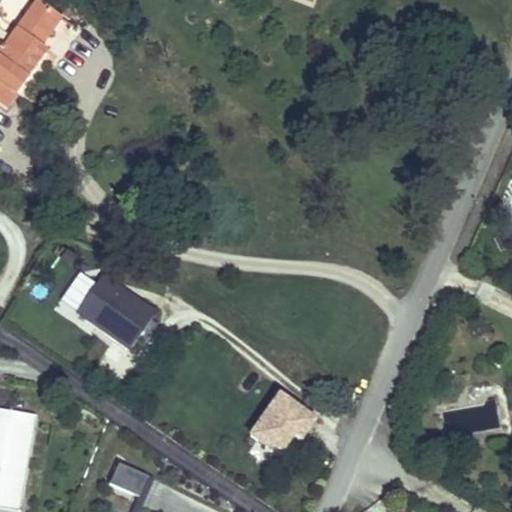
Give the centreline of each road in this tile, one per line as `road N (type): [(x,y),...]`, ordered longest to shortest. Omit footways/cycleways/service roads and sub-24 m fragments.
road 1 (residential): [(325,511),(511,78)]
road 2 (unknown): [(69,227),(205,277),(278,285),(330,278),(369,292),(404,332)]
